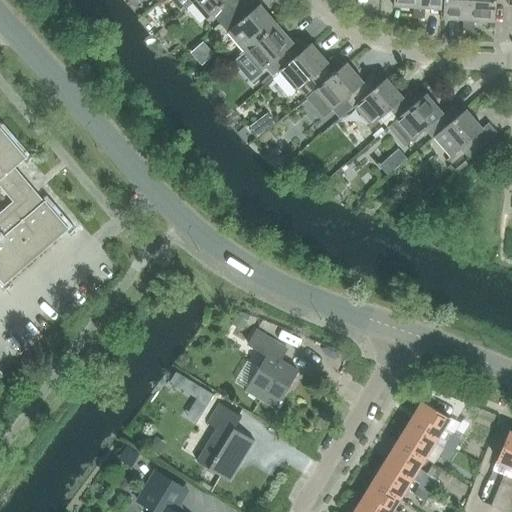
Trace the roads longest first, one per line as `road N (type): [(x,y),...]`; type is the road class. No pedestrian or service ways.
road 1 (residential): [(403,332),(245,267),(0,1)]
road 2 (residential): [(304,511),(403,332)]
road 3 (residential): [(511,62),(395,40),(326,0)]
